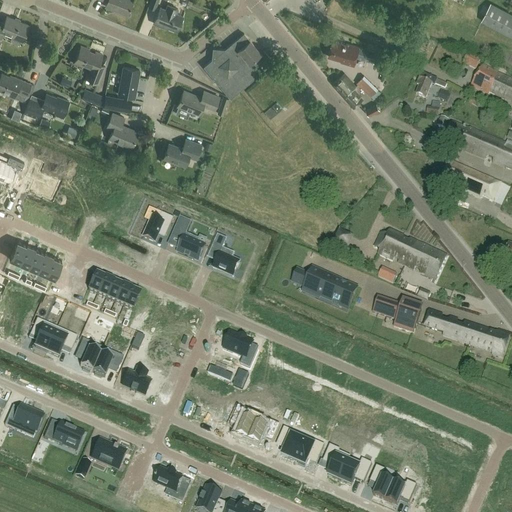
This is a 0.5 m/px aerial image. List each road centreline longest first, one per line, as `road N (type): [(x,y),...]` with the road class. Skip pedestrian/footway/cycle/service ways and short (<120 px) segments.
road 1 (tertiary): [(511,319),(264,16)]
road 2 (residential): [(212,311),(503,438)]
road 3 (residential): [(383,511),(166,416)]
road 4 (residential): [(0,217),(212,311)]
road 5 (residential): [(166,416),(0,345)]
road 6 (residential): [(0,380),(151,449)]
road 7 (residential): [(151,449),(296,511)]
road 8 (residential): [(80,18),(44,66),(36,60),(45,5)]
road 9 (residential): [(181,58),(154,109),(156,49)]
